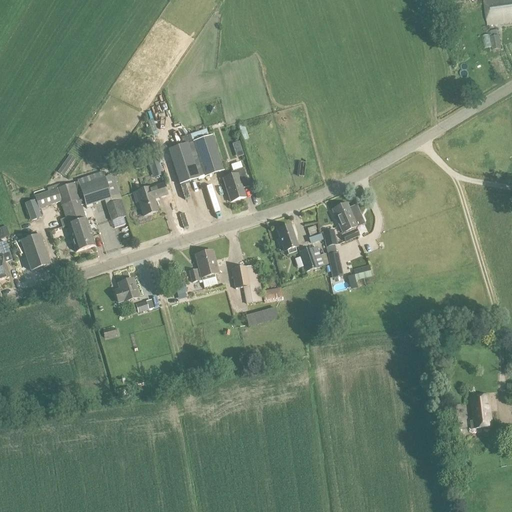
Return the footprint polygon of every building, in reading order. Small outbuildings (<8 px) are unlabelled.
[(511,0),(491,0),(484,1),(487,26),(511,22),(511,0)] [(499,37),(490,38),(492,51),(501,49),(499,37)] [(187,145),(168,152),(180,187),(199,180),(198,178),(203,176),(204,179),(224,172),(212,137),(192,143),(193,144),(187,146),(187,145)] [(70,156),(58,173),(64,177),(76,160),(70,156)] [(147,159),(153,180),(164,176),(157,156),(147,159)] [(234,177),(224,181),(231,203),(245,199),(242,188),(248,186),(243,169),(233,173),(234,177)] [(103,174),(78,182),(86,207),(119,196),(113,176),(104,179),(103,174)] [(79,201),(82,208),(85,207),(78,184),(34,198),(39,210),(60,203),(61,207),(70,204),(79,201)] [(150,189),(135,194),(143,218),(158,213),(154,201),(167,196),(164,185),(150,189)] [(79,201),(70,204),(86,250),(95,247),(86,221),(82,208),(79,201)] [(34,202),(26,205),(32,222),(40,219),(34,202)] [(121,202),(107,206),(112,223),(126,218),(121,202)] [(61,207),(65,219),(61,221),(63,228),(67,227),(76,254),(86,250),(70,204),(61,207)] [(356,206),(349,209),(347,204),(332,211),(342,234),(357,228),(364,225),(356,206)] [(7,227),(0,229),(0,241),(11,238),(7,227)] [(280,240),(282,247),(284,254),(287,253),(294,250),(297,249),(291,228),(277,232),(280,240)] [(356,230),(346,235),(349,242),(360,237),(356,230)] [(334,232),(323,234),(326,249),(337,246),(334,232)] [(37,238),(36,233),(22,238),(24,243),(22,243),(31,273),(49,267),(39,237),(37,238)] [(0,281),(9,279),(3,259),(10,257),(6,243),(0,244),(0,281)] [(318,249),(312,251),(300,255),(306,274),(319,270),(324,268),(318,249)] [(199,271),(190,274),(193,284),(199,283),(210,280),(209,278),(219,275),(213,253),(196,257),(199,271)] [(338,253),(327,256),(332,280),(344,277),(338,253)] [(369,267),(353,271),(356,282),(372,278),(369,267)] [(257,268),(232,272),(235,291),(236,291),(244,289),(247,306),(263,303),(257,268)] [(119,286),(120,290),(114,292),(118,306),(124,304),(139,299),(133,281),(119,286)] [(176,287),(179,296),(188,293),(185,284),(176,287)] [(281,291),(263,294),(265,305),(283,301),(281,291)] [(146,303),(136,306),(138,315),(149,311),(146,303)] [(279,320),(276,309),(246,317),(248,328),(279,320)] [(115,335),(113,329),(103,331),(104,338),(115,335)] [(470,399),(472,422),(470,423),(471,430),(473,430),(492,428),(488,397),(470,399)] [(460,419),(454,420),(455,433),(462,432),(460,419)]
